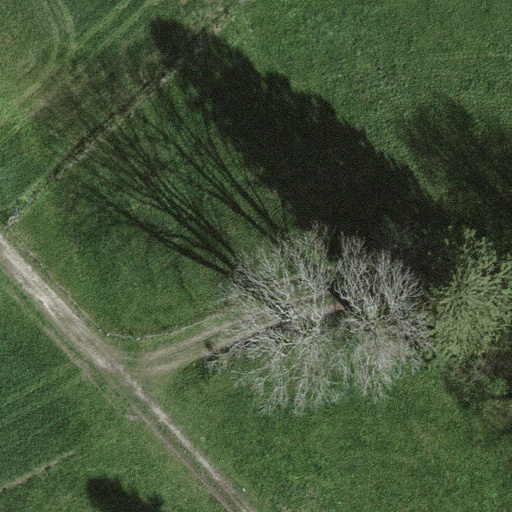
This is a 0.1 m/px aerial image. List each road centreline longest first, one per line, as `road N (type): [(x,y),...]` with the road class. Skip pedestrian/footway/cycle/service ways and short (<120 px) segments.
road 1 (track): [(511,295),(433,290),(311,303),(194,339),(122,375)]
road 2 (track): [(246,511),(0,244)]
